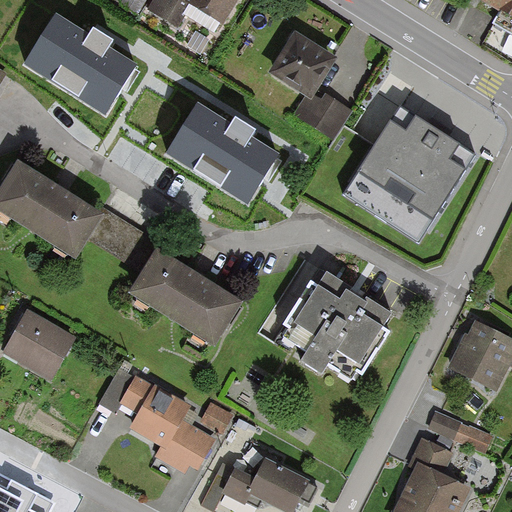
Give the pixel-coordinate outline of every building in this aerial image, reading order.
[(146,0),(125,0),(121,8),(136,17),(146,0)] [(155,0),(148,13),(176,30),(192,4),(226,25),(241,0),(155,0)] [(511,0),(491,0),(487,8),(511,21),(511,0)] [(326,41),(336,24),(310,8),(300,25),(326,41)] [(141,75),(61,25),(37,63),(117,113),(141,75)] [(337,63),(297,38),(272,79),(304,98),(294,116),(333,140),(349,114),(317,95),(337,63)] [(0,88),(9,75),(0,69),(0,88)] [(476,155),(401,107),(345,194),(420,242),(476,155)] [(291,163),(202,110),(177,151),(266,205),(291,163)] [(110,214),(32,164),(6,205),(83,255),(110,214)] [(254,309),(168,257),(142,299),(228,351),(254,309)] [(399,327),(327,283),(291,341),(314,355),(303,372),(327,388),(334,376),(359,391),(399,327)] [(84,344),(34,315),(11,353),(62,383),(84,344)] [(511,394),(511,337),(480,322),(454,373),(509,400),(511,394)] [(201,410),(144,380),(130,407),(146,416),(140,428),(166,441),(156,461),(205,487),(226,446),(192,428),(201,410)] [(212,400),(196,424),(223,441),(239,417),(212,400)] [(445,407),(437,424),(490,449),(498,431),(445,407)] [(464,453),(426,435),(411,466),(425,473),(406,511),(473,511),(485,488),(454,473),(464,453)] [(268,483),(242,471),(224,507),(234,511),(265,511),(269,505),(283,511),(314,511),(326,489),(277,465),(268,483)] [(51,511),(56,504),(0,473),(0,511),(51,511)]
